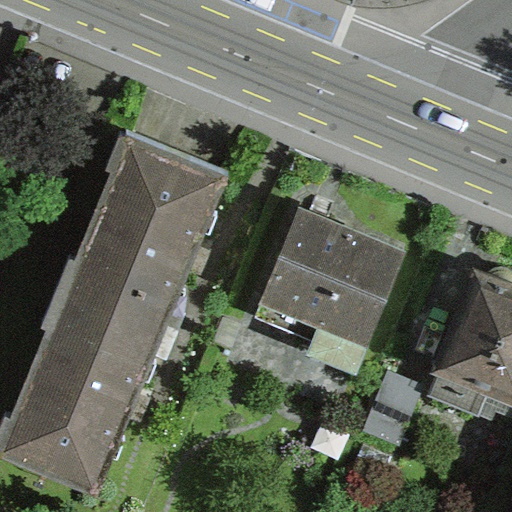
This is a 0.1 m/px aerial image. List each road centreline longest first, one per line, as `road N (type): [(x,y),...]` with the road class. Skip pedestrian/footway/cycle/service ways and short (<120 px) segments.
road 1 (secondary): [(104,0),(399,121)]
road 2 (residential): [(399,121),(511,35)]
road 3 (secondary): [(399,121),(511,167)]
